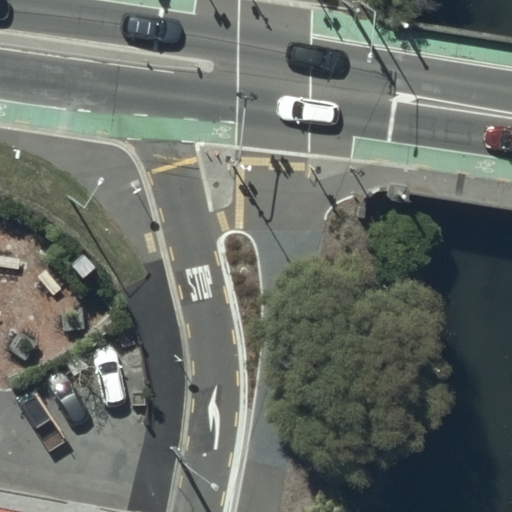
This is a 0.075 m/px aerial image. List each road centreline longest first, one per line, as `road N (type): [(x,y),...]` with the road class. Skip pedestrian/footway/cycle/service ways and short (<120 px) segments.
road 1 (unclassified): [(199,511),(213,417),(211,312),(172,164),(124,64)]
road 2 (primary): [(124,64),(511,119)]
road 3 (primary): [(0,42),(124,64)]
